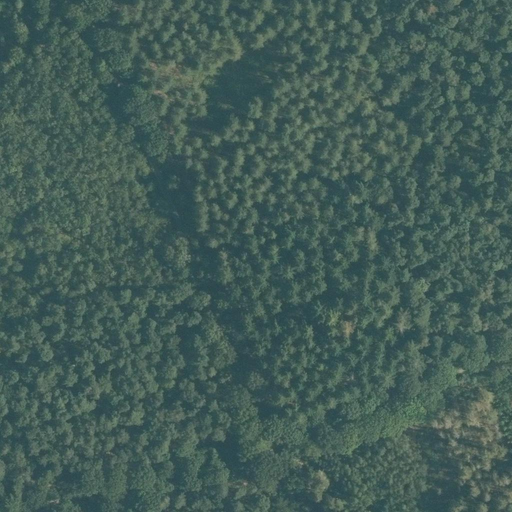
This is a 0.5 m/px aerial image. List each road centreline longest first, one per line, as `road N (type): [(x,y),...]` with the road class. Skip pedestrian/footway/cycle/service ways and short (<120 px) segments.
road 1 (track): [(89,0),(206,267),(293,511)]
road 2 (track): [(511,352),(266,448),(14,511)]
